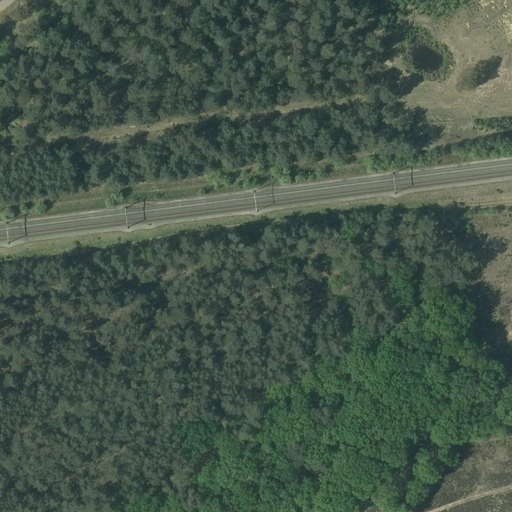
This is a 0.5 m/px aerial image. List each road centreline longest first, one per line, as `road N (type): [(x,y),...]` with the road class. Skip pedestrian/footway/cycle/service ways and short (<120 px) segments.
road 1 (track): [(511,202),(371,209),(0,264)]
road 2 (track): [(0,305),(439,244)]
road 3 (track): [(381,57),(410,103),(511,98)]
